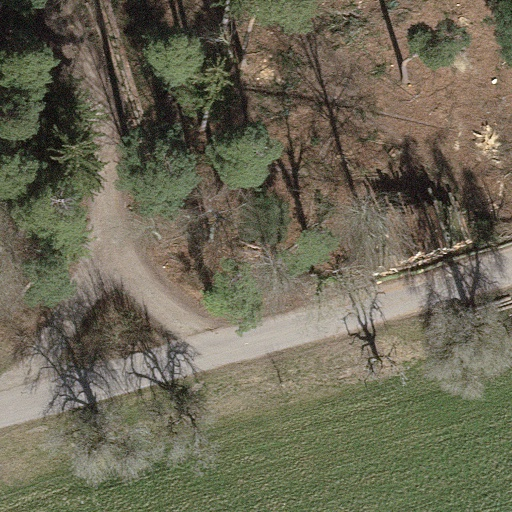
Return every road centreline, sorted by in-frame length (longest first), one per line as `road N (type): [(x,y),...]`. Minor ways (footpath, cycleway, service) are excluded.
road 1 (track): [(0,411),(511,272)]
road 2 (track): [(122,377),(99,104),(41,0)]
